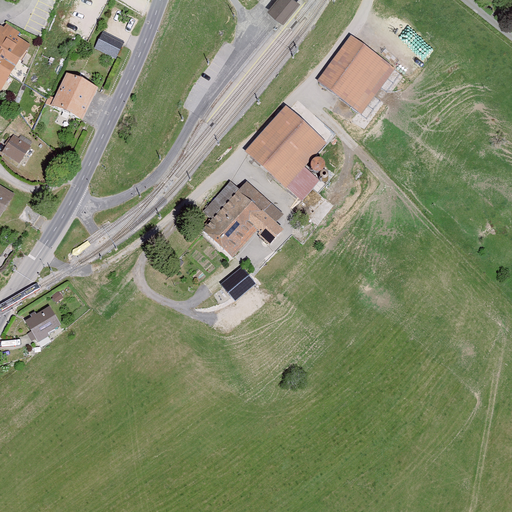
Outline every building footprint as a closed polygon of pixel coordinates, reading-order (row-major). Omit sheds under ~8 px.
[(298,0),(275,0),(268,9),(283,22),(301,2),(298,0)] [(4,32),(2,31),(0,33),(0,88),(1,89),(27,47),(14,39),(17,34),(7,28),(4,32)] [(122,44),(104,36),(97,49),(116,58),(122,44)] [(391,71),(352,42),(322,84),(361,112),(391,71)] [(94,91),(68,78),(55,107),(80,119),(94,91)] [(324,146),(287,113),(249,154),(286,188),(324,146)] [(29,147),(15,139),(6,154),(20,162),(29,147)] [(322,165),(319,163),(316,164),(313,165),(311,168),(310,171),(312,175),(314,177),(318,177),(321,176),(323,174),(324,171),(324,168),(322,165)] [(215,221),(241,194),(231,185),(205,212),(215,221)] [(281,218),(247,187),(241,194),(215,221),(206,232),(233,257),(256,232),(270,246),(282,233),(274,226),(281,218)] [(0,214),(11,196),(0,189),(0,214)] [(242,275),(228,290),(240,301),(254,286),(242,275)] [(59,327),(50,311),(28,324),(37,339),(59,327)]
